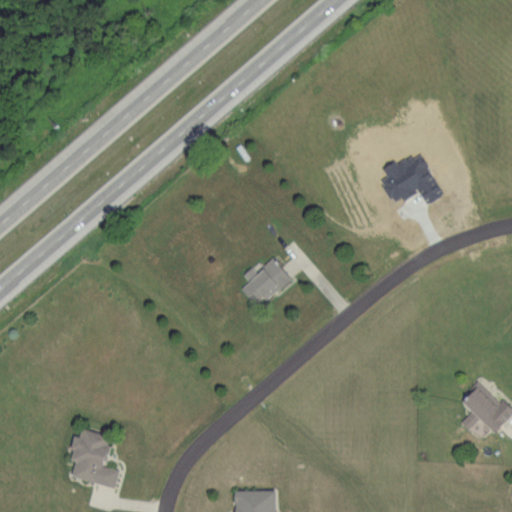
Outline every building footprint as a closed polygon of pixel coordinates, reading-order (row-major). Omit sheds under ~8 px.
[(437,191),(421,152),(383,167),(389,181),(382,183),(389,200),(404,195),(407,203),(437,191)] [(293,276),(276,255),(262,266),(259,262),(244,274),(250,281),(241,287),(257,306),(293,276)] [(452,398),(488,431),(508,410),(472,377),(452,398)] [(118,486),(122,469),(108,466),(116,436),(87,428),(85,435),(80,434),(74,460),(76,461),(72,475),(118,486)] [(278,511),(279,489),(238,488),(238,511),(278,511)]
